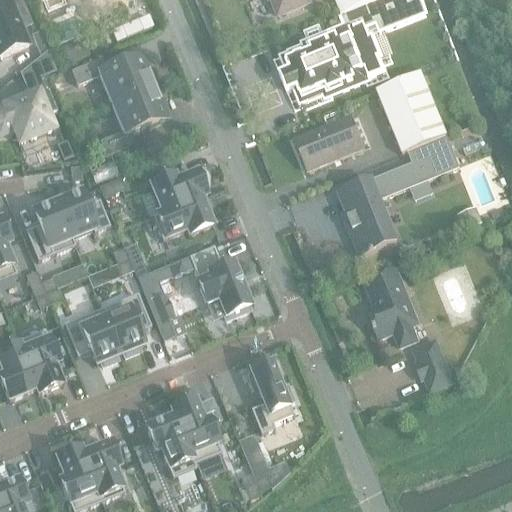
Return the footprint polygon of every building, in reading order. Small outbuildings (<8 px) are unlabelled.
[(0,0),(0,59),(28,48),(19,24),(27,20),(19,0),(0,0)] [(41,0),(42,1),(43,1),(48,11),(65,4),(63,0),(41,0)] [(310,6),(307,0),(244,0),(245,1),(248,0),(270,0),(278,19),(310,6)] [(291,58),(285,61),(291,74),(286,76),(294,93),(298,92),(303,105),(309,102),(310,104),(320,100),(319,98),(324,96),(326,101),(376,80),(369,62),(373,61),(366,44),(362,45),(356,31),(371,24),(376,38),(425,18),(418,0),(389,0),(341,20),(340,20),(344,32),(304,48),(306,52),(301,55),(300,53),(291,57),(291,58)] [(332,0),(341,20),(389,0),(332,0)] [(78,53),(74,42),(57,49),(65,67),(81,61),(78,53)] [(155,90),(142,58),(104,74),(100,63),(71,75),(77,89),(99,80),(110,107),(155,90)] [(407,156),(447,140),(421,77),(377,95),(402,158),(407,156)] [(130,137),(168,121),(155,90),(110,107),(122,136),(100,145),(106,160),(134,148),(130,137)] [(19,148),(52,134),(37,97),(0,112),(0,138),(13,133),(19,148)] [(363,152),(350,121),(295,144),(308,175),(363,152)] [(412,167),(338,197),(346,217),(342,218),(360,262),(393,248),(376,206),(459,172),(447,140),(407,156),(412,167)] [(161,218),(201,202),(201,203),(205,201),(195,177),(176,185),(174,181),(150,190),(161,217),(161,218)] [(125,193),(121,182),(98,191),(103,202),(125,193)] [(110,231),(99,205),(85,210),(80,197),(56,207),(72,244),(93,235),(94,238),(110,231)] [(212,230),(201,203),(201,202),(161,218),(161,217),(152,221),(162,245),(186,235),(188,240),(212,230)] [(72,244),(56,207),(33,216),(39,230),(25,235),(30,247),(37,266),(75,250),(72,244)] [(482,228),(476,211),(457,219),(464,235),(482,228)] [(10,264),(5,250),(9,249),(0,226),(0,285),(16,279),(10,264)] [(199,286),(198,287),(207,310),(218,305),(226,325),(249,316),(248,312),(251,311),(234,270),(223,275),(213,251),(189,261),(199,286)] [(128,264),(123,253),(112,257),(117,269),(128,264)] [(133,275),(128,264),(117,269),(121,280),(133,275)] [(148,278),(143,267),(132,271),(136,283),(148,278)] [(418,328),(396,274),(365,287),(376,312),(367,316),(374,332),(372,332),(374,336),(375,336),(379,344),(394,337),(400,352),(417,345),(411,330),(418,328)] [(45,298),(41,287),(36,276),(29,278),(25,280),(34,303),(45,298)] [(57,293),(52,282),(41,287),(45,298),(57,293)] [(61,305),(57,293),(45,298),(50,309),(61,305)] [(50,309),(45,298),(34,303),(39,314),(50,309)] [(151,331),(137,299),(100,314),(119,360),(124,358),(125,361),(139,356),(137,352),(143,350),(137,337),(151,331)] [(119,360),(100,314),(63,329),(77,362),(81,360),(90,356),(96,369),(101,367),(102,371),(116,365),(115,362),(119,360)] [(62,389),(54,370),(58,368),(45,335),(16,347),(18,351),(19,351),(37,394),(36,395),(37,399),(62,389)] [(453,387),(436,346),(414,355),(419,368),(415,369),(422,385),(425,383),(430,396),(453,387)] [(37,394),(19,351),(18,351),(0,358),(0,371),(3,380),(0,381),(0,384),(9,406),(36,395),(37,394)] [(273,429),(295,420),(290,407),(294,406),(289,393),(285,394),(274,366),(267,369),(266,365),(253,370),(255,374),(249,376),(263,410),(251,415),(261,440),(275,434),(273,429)] [(208,425),(204,427),(196,407),(171,417),(173,422),(174,422),(194,470),(195,469),(222,458),(208,425)] [(156,457),(161,455),(172,484),(197,474),(195,469),(194,470),(174,422),(173,422),(146,433),(156,457)] [(82,459),(101,507),(125,498),(115,474),(119,472),(109,448),(82,459)] [(89,511),(101,507),(82,459),(81,454),(56,464),(64,484),(60,486),(70,511),(89,511)] [(251,478),(240,482),(240,483),(249,505),(261,500),(259,497),(255,485),(252,478),(251,478)] [(266,481),(255,485),(259,497),(270,492),(266,481)] [(0,511),(22,511),(27,510),(17,486),(0,492),(0,511)]
